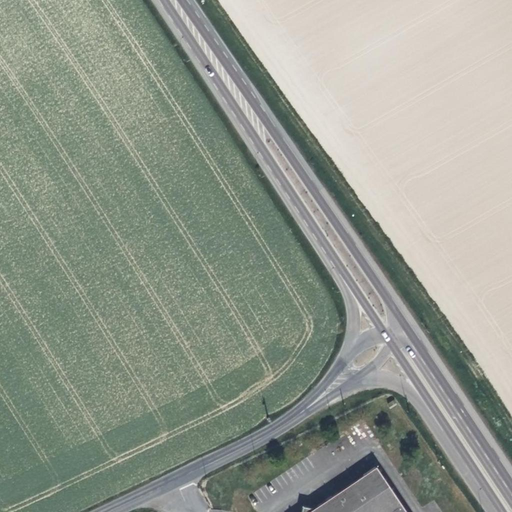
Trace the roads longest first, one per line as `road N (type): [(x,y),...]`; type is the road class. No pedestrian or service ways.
road 1 (track): [(231,0),(511,414)]
road 2 (primary): [(405,327),(271,127),(206,49)]
road 3 (primary): [(206,49),(338,265)]
road 4 (tertiary): [(110,511),(302,412)]
road 5 (primary): [(511,494),(405,327)]
